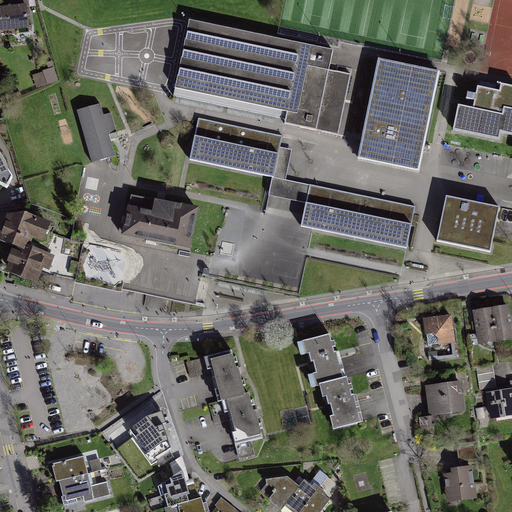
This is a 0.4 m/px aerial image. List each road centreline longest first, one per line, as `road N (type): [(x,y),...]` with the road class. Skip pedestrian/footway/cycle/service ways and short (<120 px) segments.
road 1 (tertiary): [(163,329),(511,279)]
road 2 (residential): [(163,329),(165,380),(196,465),(248,511)]
road 3 (tertiary): [(0,299),(163,329)]
